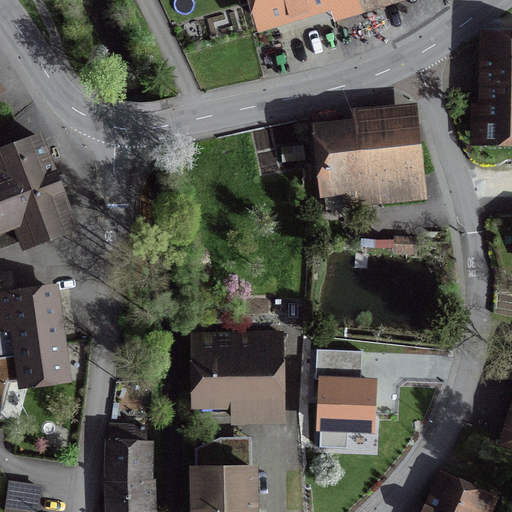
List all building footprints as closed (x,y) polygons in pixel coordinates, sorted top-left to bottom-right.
[(347,0),(255,0),(263,25),(347,0)] [(511,41),(486,42),(486,142),(511,142),(511,41)] [(362,204),(424,198),(416,123),(319,133),(325,191),(358,187),(360,205),(362,204)] [(52,176),(38,139),(0,153),(0,231),(14,226),(23,248),(72,230),(58,193),(60,193),(54,175),(52,176)] [(394,241),(394,245),(394,251),(411,252),(412,241),(394,241)] [(55,343),(48,289),(0,296),(0,386),(60,378),(55,343)] [(214,338),(191,339),(192,402),(281,401),(280,338),(258,338),(258,333),(231,332),(232,356),(214,356),(214,338)] [(353,378),(355,343),(309,338),(308,376),(353,378)] [(113,426),(110,483),(111,511),(149,511),(149,482),(146,482),(147,465),(142,465),(143,428),(113,426)] [(250,511),(250,469),(194,470),(194,511),(250,511)] [(485,511),(490,500),(445,481),(430,511),(485,511)] [(36,511),(40,495),(10,490),(6,511),(36,511)]
